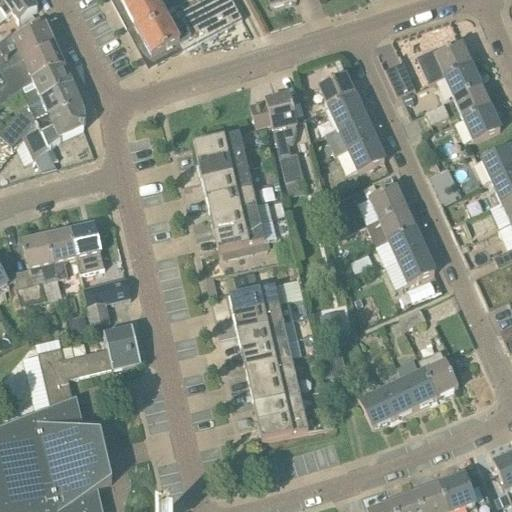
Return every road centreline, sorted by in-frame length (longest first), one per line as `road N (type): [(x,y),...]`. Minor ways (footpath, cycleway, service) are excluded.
road 1 (residential): [(511,394),(349,34)]
road 2 (residential): [(200,511),(123,174)]
road 3 (residential): [(244,511),(383,472),(511,419)]
road 4 (residential): [(106,109),(349,34)]
road 5 (residential): [(123,174),(0,209)]
road 6 (residential): [(106,109),(53,0)]
